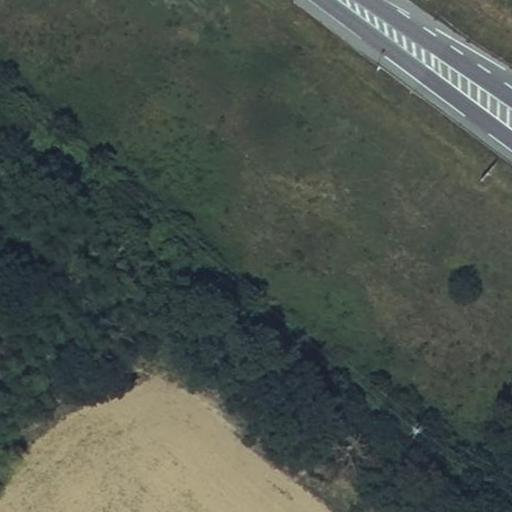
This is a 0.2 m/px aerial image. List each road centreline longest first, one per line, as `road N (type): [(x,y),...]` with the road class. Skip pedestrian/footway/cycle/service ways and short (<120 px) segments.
road 1 (primary): [(330,0),(511,136)]
road 2 (primary): [(511,93),(371,0)]
